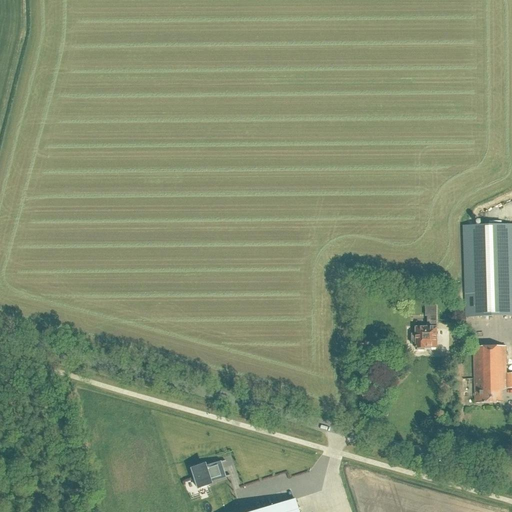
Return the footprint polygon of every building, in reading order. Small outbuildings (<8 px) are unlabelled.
[(467,317),(511,316),(511,225),(464,227),(467,317)] [(435,349),(435,307),(424,307),(425,316),(427,316),(427,327),(415,327),(415,334),(410,334),(411,345),(415,345),(415,348),(417,348),(417,351),(423,351),(423,349),(435,349)] [(511,374),(507,375),(506,347),(473,348),(474,405),(502,404),(501,392),(505,388),(511,388),(511,374)] [(226,462),(225,461),(209,467),(209,468),(205,469),(204,466),(205,466),(204,465),(199,467),(198,466),(190,469),(192,474),(193,474),(198,490),(208,486),(207,484),(223,479),(223,478),(219,464),(226,462)] [(293,511),(299,510),(295,500),(258,511),(293,511)]
